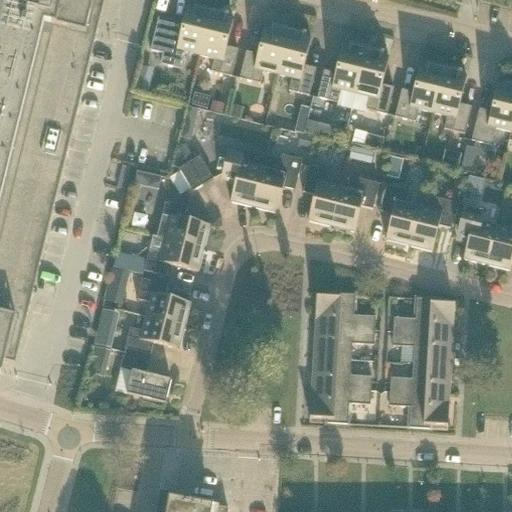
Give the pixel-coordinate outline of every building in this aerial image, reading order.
[(0,0),(0,375),(1,376),(5,362),(15,365),(105,0),(0,0)] [(181,71),(185,54),(200,58),(211,14),(196,10),(195,12),(187,10),(183,26),(158,20),(150,53),(163,56),(161,66),(181,71)] [(211,14),(200,58),(214,61),(211,74),(231,79),(238,52),(226,49),(233,21),(225,19),(226,18),(211,14)] [(263,73),(277,77),(288,33),(273,29),(272,31),(264,29),(257,57),(246,54),(239,81),(260,86),(263,73)] [(288,33),(277,77),(292,80),(288,93),(309,98),(316,71),(304,68),(311,40),(303,38),(303,37),(288,33)] [(341,92),(355,96),(366,52),(351,48),(351,50),(342,48),(336,76),(324,73),(317,100),(338,105),(341,92)] [(366,52),(355,96),(370,99),(367,112),(387,117),(394,90),(382,87),(389,59),(381,57),(381,56),(366,52)] [(433,115),(444,71),(428,67),(428,69),(420,67),(413,95),(401,92),(395,119),(415,124),(418,111),(433,115)] [(459,75),(444,71),(433,115),(447,119),(444,131),(465,136),(471,109),(459,106),(466,79),(458,77),(459,75)] [(139,79),(136,90),(147,93),(150,81),(139,79)] [(496,131),(510,134),(511,127),(511,87),(506,87),(506,88),(497,86),(491,114),(479,111),(471,143),(492,148),(496,131)] [(222,116),(224,107),(212,103),(209,113),(222,116)] [(231,106),(229,118),(241,120),(244,108),(231,106)] [(295,132),(304,134),(310,109),(301,106),(295,132)] [(305,135),(323,139),(325,132),(320,126),(308,123),(305,135)] [(183,126),(180,137),(191,139),(193,129),(183,126)] [(368,135),(365,147),(381,151),(384,139),(368,135)] [(309,147),(311,140),(311,138),(301,136),(298,149),(308,151),(309,148),(309,147)] [(178,148),(185,159),(195,153),(189,141),(178,148)] [(347,147),(317,141),(315,149),(345,156),(347,147)] [(467,146),(461,170),(475,174),(481,150),(467,146)] [(363,149),(352,147),(349,159),(360,162),(363,149)] [(179,171),(187,166),(177,149),(172,168),(179,171)] [(445,151),(442,165),(458,168),(461,154),(445,151)] [(242,152),(241,156),(231,154),(225,175),(237,178),(231,204),(254,209),(263,170),(265,158),(242,152)] [(278,174),(263,170),(254,209),(277,215),(283,189),(295,192),(302,162),(282,157),(278,174)] [(189,165),(203,187),(213,181),(199,158),(189,165)] [(189,165),(187,166),(179,171),(193,193),(203,187),(189,165)] [(308,223),(331,228),(341,190),(327,186),(330,174),(309,169),(303,194),(314,197),(308,223)] [(163,194),(166,178),(142,173),(139,186),(148,188),(148,191),(163,194)] [(341,190),(331,228),(355,234),(361,209),(373,211),(379,186),(358,181),(355,193),(341,190)] [(409,248),(419,209),(404,205),(407,193),(387,188),(381,213),(392,216),(386,242),(409,248)] [(433,212),(419,209),(409,248),(432,253),(439,228),(450,231),(457,205),(436,200),(433,212)] [(165,204),(162,217),(157,239),(153,238),(152,238),(204,251),(210,227),(184,221),(187,210),(165,204)] [(467,246),(463,261),(487,267),(496,228),(482,224),(485,212),(465,207),(456,243),(467,246)] [(511,226),(511,231),(496,228),(487,267),(510,272),(511,264),(511,226)] [(152,238),(149,253),(144,273),(170,279),(172,268),(198,274),(204,251),(152,238)] [(115,259),(113,270),(127,273),(130,262),(115,259)] [(111,283),(125,287),(128,275),(114,271),(111,283)] [(146,319),(185,328),(190,305),(165,299),(168,287),(142,281),(137,302),(149,305),(146,319)] [(320,322),(320,329),(374,332),(375,319),(354,318),(355,297),(335,296),(334,300),(317,299),(315,322),(320,322)] [(394,320),(393,334),(449,337),(449,329),(453,329),(455,307),(437,306),(437,302),(417,301),(416,321),(394,320)] [(179,352),(185,328),(146,319),(142,333),(130,330),(125,351),(151,357),(153,346),(179,352)] [(374,332),(320,329),(319,338),(316,338),(314,360),(351,362),(352,346),(373,347),(374,332)] [(94,348),(110,352),(114,339),(98,334),(94,348)] [(414,350),(413,365),(450,367),(451,345),(448,345),(449,337),(393,334),(392,349),(414,350)] [(104,365),(108,352),(94,348),(90,361),(104,365)] [(166,406),(171,383),(146,376),(149,365),(123,358),(120,370),(132,373),(127,397),(143,401),(142,404),(161,409),(162,405),(166,406)] [(317,382),(317,390),(371,393),(371,379),(350,378),(351,362),(314,360),(313,382),(317,382)] [(391,380),(390,394),(445,397),(446,389),(449,389),(450,367),(413,365),(412,382),(391,380)] [(371,393),(317,390),(316,398),(311,397),(310,420),(327,421),(327,425),(347,426),(348,406),(370,407),(371,393)] [(445,397),(390,394),(389,408),(411,409),(409,430),(430,431),(430,427),(448,428),(449,405),(445,405),(445,397)] [(227,511),(228,510),(172,500),(169,511),(227,511)]
